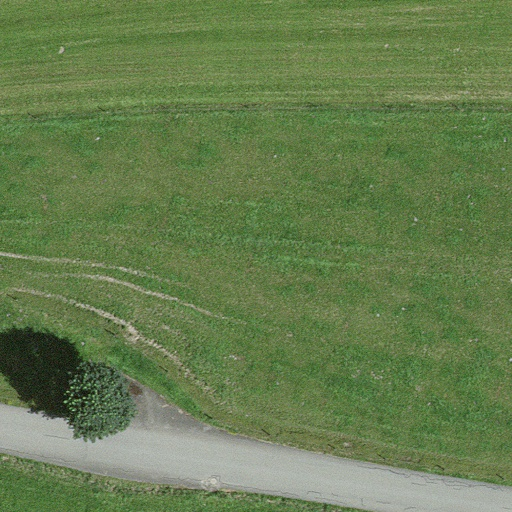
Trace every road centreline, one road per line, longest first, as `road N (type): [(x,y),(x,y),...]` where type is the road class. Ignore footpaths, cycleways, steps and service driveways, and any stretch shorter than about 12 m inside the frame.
road 1 (unclassified): [(0,431),(480,511)]
road 2 (track): [(0,323),(164,414),(198,464)]
